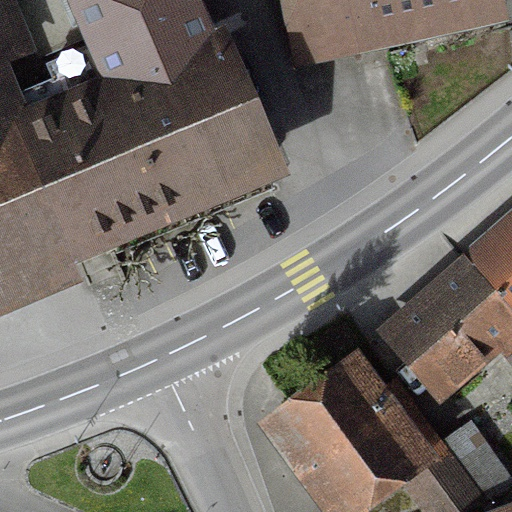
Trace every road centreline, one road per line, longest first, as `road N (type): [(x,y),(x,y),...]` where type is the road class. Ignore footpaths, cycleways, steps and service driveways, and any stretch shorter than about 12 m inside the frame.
road 1 (secondary): [(165,356),(358,251),(511,136)]
road 2 (unknown): [(346,206),(304,144),(235,0)]
road 3 (secondary): [(0,421),(165,356)]
road 4 (residential): [(165,356),(217,511)]
